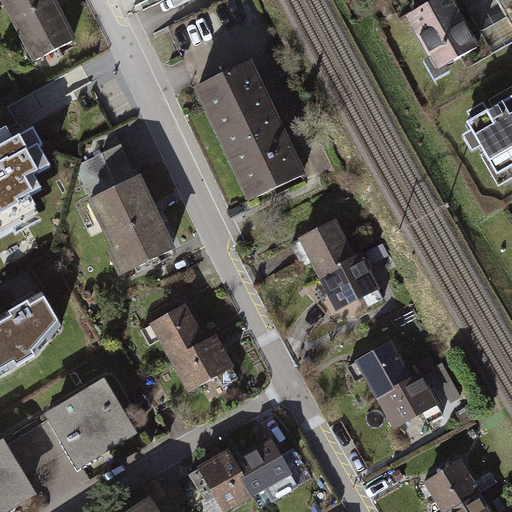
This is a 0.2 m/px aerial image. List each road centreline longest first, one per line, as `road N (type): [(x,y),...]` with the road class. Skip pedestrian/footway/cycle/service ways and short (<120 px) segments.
road 1 (residential): [(97,0),(294,387)]
road 2 (residential): [(294,387),(70,511)]
road 3 (residential): [(294,387),(366,511)]
